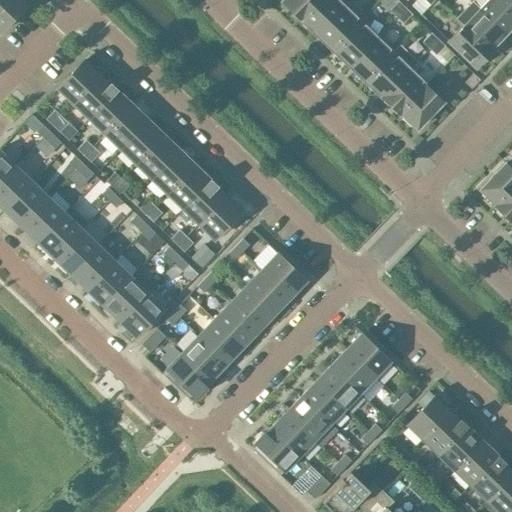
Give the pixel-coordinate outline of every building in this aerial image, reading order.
[(0,0),(0,32),(27,4),(22,0),(0,0)] [(299,19),(317,0),(284,0),(282,3),(299,19)] [(317,33),(344,6),(338,0),(317,0),(299,19),(310,31),(312,28),(317,33)] [(505,34),(511,27),(511,11),(500,0),(487,0),(479,9),(505,34)] [(511,0),(500,0),(511,11),(511,0)] [(396,17),(405,7),(398,1),(389,10),(396,17)] [(479,9),(472,2),(456,19),(463,25),(464,25),(490,50),(491,49),(505,34),(479,9)] [(360,21),(344,6),(317,33),(322,38),(320,40),(331,51),(360,21)] [(412,14),(405,7),(396,17),(403,24),(412,14)] [(377,37),(360,21),(331,51),(343,62),(345,60),(350,65),(377,37)] [(477,69),(486,59),(493,52),(491,49),(490,50),(464,25),(463,25),(448,41),(477,69)] [(429,49),(438,39),(431,32),(422,42),(429,49)] [(392,52),(377,37),(350,65),(355,69),(353,72),(365,83),(393,53),(392,52)] [(445,46),(438,39),(429,49),(436,55),(445,46)] [(399,45),(392,52),(393,53),(365,83),(376,94),(378,91),(382,96),(383,96),(410,69),(417,62),(399,45)] [(73,103),(101,75),(84,60),(57,88),(73,103)] [(400,112),(426,84),(410,69),(383,96),(382,96),(380,98),(398,115),(400,113),(400,112)] [(464,82),(471,89),(480,80),(473,73),(464,82)] [(116,90),(117,91),(118,90),(110,82),(109,83),(101,75),(73,103),(89,118),(116,90)] [(443,101),(426,84),(400,112),(400,113),(403,115),(402,119),(410,127),(414,126),(417,128),(427,118),(427,119),(428,118),(427,118),(433,112),(443,101)] [(132,105),(117,91),(116,90),(89,118),(105,133),(132,105)] [(120,148),(147,120),(132,105),(105,133),(120,148)] [(52,125),(61,116),(54,110),(46,119),(52,125)] [(68,123),(61,116),(52,125),(59,132),(68,123)] [(136,163),(163,135),(147,120),(120,148),(136,163)] [(49,131),(42,124),(35,131),(43,138),(46,135),(49,131)] [(61,142),(49,131),(46,135),(43,138),(54,149),(61,142)] [(152,178),(179,150),(163,135),(136,163),(152,178)] [(84,155),(92,146),(86,140),(77,149),(84,155)] [(99,153),(92,146),(84,155),(90,162),(99,153)] [(167,193),(194,165),(179,150),(152,178),(167,193)] [(0,182),(15,166),(0,151),(0,182)] [(82,163),(75,156),(68,162),(76,169),(78,166),(82,163)] [(94,174),(82,163),(78,166),(76,169),(87,180),(94,174)] [(496,205),(511,188),(511,168),(506,163),(496,173),(496,172),(495,173),(496,173),(490,179),(489,179),(490,180),(480,189),(483,192),(482,195),(490,203),(494,202),(496,205)] [(210,180),(209,180),(194,165),(167,193),(183,208),(210,180)] [(0,206),(4,211),(32,182),(15,166),(0,182),(0,206)] [(113,187),(121,178),(115,172),(106,181),(113,187)] [(128,185),(121,178),(113,187),(119,194),(128,185)] [(198,223),(225,195),(217,187),(218,186),(210,179),(209,180),(210,180),(183,208),(198,223)] [(4,211),(21,227),(48,198),(32,182),(4,211)] [(115,194),(107,187),(101,194),(108,201),(111,198),(115,194)] [(511,220),(511,219),(511,188),(496,205),(494,207),(510,223),(511,220)] [(122,201),(117,196),(115,194),(111,198),(108,201),(116,208),(122,201)] [(242,210),(225,195),(198,223),(214,239),(242,210)] [(21,227),(37,242),(65,213),(64,213),(48,198),(21,227)] [(146,215),(155,206),(148,200),(139,209),(146,215)] [(37,242),(53,258),(81,229),(88,222),(71,206),(64,213),(65,213),(37,242)] [(161,213),(155,206),(146,215),(153,222),(161,213)] [(148,226),(136,215),(130,221),(141,232),(144,229),(148,226)] [(149,240),(155,233),(148,226),(144,229),(141,232),(149,240)] [(64,268),(70,274),(98,245),(81,229),(53,258),(64,268)] [(177,245),(186,236),(179,230),(170,239),(177,245)] [(193,243),(186,236),(177,245),(184,252),(193,243)] [(242,252),(249,245),(243,238),(236,245),(242,252)] [(70,274),(86,290),(114,261),(118,257),(101,242),(98,245),(70,274)] [(192,257),(202,266),(214,253),(205,244),(192,257)] [(235,259),(242,252),(236,245),(228,253),(235,259)] [(180,257),(169,246),(162,253),(174,264),(177,261),(180,257)] [(306,280),(277,253),(261,270),(290,297),(306,280)] [(188,265),(180,257),(177,261),(174,264),(182,271),(188,265)] [(86,290),(103,305),(131,276),(114,261),(86,290)] [(103,305),(119,321),(121,320),(147,292),(154,285),(137,270),(131,276),(103,305)] [(290,297),(261,270),(245,286),(274,314),(290,297)] [(211,285),(217,278),(211,271),(204,278),(211,285)] [(203,292),(211,285),(204,278),(197,286),(203,292)] [(274,314),(245,286),(229,302),(258,330),(274,314)] [(147,292),(121,320),(121,321),(120,321),(136,338),(164,309),(147,292)] [(258,330),(229,302),(213,319),(242,347),(258,330)] [(179,318),(186,310),(179,304),(172,311),(179,318)] [(172,325),(179,318),(172,311),(165,319),(172,325)] [(242,347),(213,319),(198,335),(227,363),(242,347)] [(150,352),(165,336),(156,328),(141,344),(150,352)] [(390,361),(361,333),(345,349),(374,377),(390,361)] [(227,363),(198,335),(182,352),(211,380),(227,363)] [(374,377),(345,349),(330,365),(359,393),(374,377)] [(211,380),(182,352),(165,369),(196,398),(206,387),(205,386),(211,380)] [(359,393),(330,365),(315,380),(344,408),(359,393)] [(344,408),(315,380),(301,396),(330,424),(344,408)] [(405,406),(412,399),(405,393),(398,400),(405,406)] [(330,424),(301,396),(286,412),(315,439),(321,446),(336,430),(330,424)] [(423,440),(451,411),(434,396),(407,424),(423,440)] [(398,413),(405,406),(398,400),(391,407),(398,413)] [(439,455),(467,425),(460,419),(459,419),(451,411),(423,440),(439,455)] [(315,439),(286,412),(271,427),(300,455),(301,453),(315,439)] [(375,437),(382,430),(375,424),(368,431),(375,437)] [(467,426),(467,425),(439,455),(455,470),(482,441),(467,427),(467,426)] [(300,455),(271,427),(264,433),(263,432),(254,442),(284,471),(300,455)] [(367,444),(375,437),(368,431),(361,438),(367,444)] [(497,456),(482,441),(455,470),(470,485),(498,455),(497,456)] [(344,468),(351,461),(345,454),(338,462),(344,468)] [(505,462),(498,455),(470,485),(486,499),(511,472),(511,470),(505,463),(505,462)] [(418,464),(423,469),(430,462),(425,457),(418,464)] [(337,475),(344,468),(338,462),(331,469),(337,475)] [(364,511),(383,492),(393,481),(383,472),(367,489),(350,473),(343,480),(342,479),(336,486),(337,486),(322,502),(332,511),(346,511),(356,503),(364,511)] [(498,511),(503,511),(511,503),(511,472),(486,499),(498,511)] [(314,499),(329,484),(321,475),(306,491),(314,499)] [(419,482),(407,495),(418,505),(430,493),(419,482)] [(393,501),(383,492),(364,511),(365,511),(390,511),(387,508),(393,501)] [(472,511),(474,510),(465,501),(456,511),(457,511),(472,511)] [(511,511),(511,503),(503,511),(511,511)]
